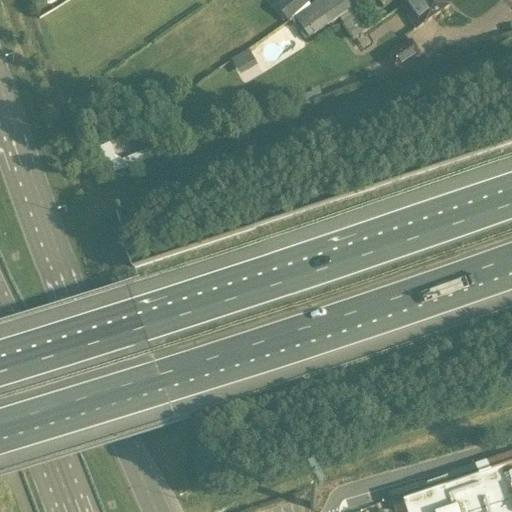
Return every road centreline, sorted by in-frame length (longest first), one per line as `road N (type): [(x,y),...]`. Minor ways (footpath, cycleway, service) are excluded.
road 1 (motorway): [(0,426),(511,256)]
road 2 (motorway): [(511,202),(0,372)]
road 3 (primary): [(157,511),(0,90)]
road 4 (primary): [(0,322),(71,511)]
